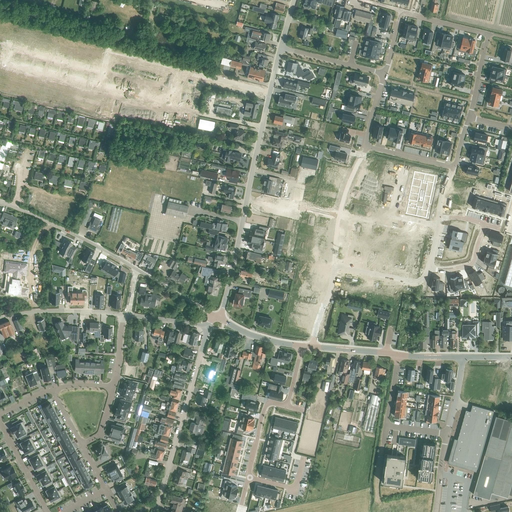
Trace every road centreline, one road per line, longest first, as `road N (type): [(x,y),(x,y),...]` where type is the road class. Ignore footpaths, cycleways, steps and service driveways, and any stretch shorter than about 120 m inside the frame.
road 1 (unclassified): [(216,316),(0,201)]
road 2 (unclassified): [(154,511),(207,326)]
road 3 (residential): [(301,346),(288,407),(266,401),(247,477)]
road 4 (unclassified): [(246,203),(280,48)]
road 5 (unclassified): [(122,315),(47,310),(0,317)]
